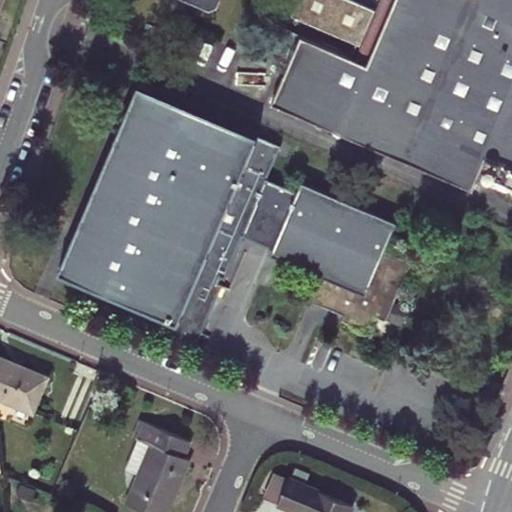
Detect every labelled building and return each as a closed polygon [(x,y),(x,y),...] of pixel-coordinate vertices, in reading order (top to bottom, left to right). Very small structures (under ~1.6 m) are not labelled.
[(179,0),(199,8),(203,9),(207,9),(211,8),(214,5),(215,0),(179,0)] [(383,0),(376,17),(362,51),(297,24),(284,57),(297,62),(305,44),(371,71),(401,0),(383,0)] [(285,91),(487,175),(492,163),(511,171),(511,0),(401,0),(371,71),(305,44),(297,62),(285,91)] [(334,0),(301,0),(293,23),(297,24),(362,51),(376,17),(334,0)] [(264,181),(276,151),(133,90),(55,279),(161,326),(158,330),(157,333),(158,336),(159,339),(160,341),(162,343),(165,345),(189,355),(240,234),(269,247),(264,260),(299,274),(288,299),(337,319),(335,324),(364,336),(371,318),(383,323),(407,265),(381,254),(393,225),(299,182),(294,195),(264,181)] [(276,112),(477,196),(487,175),(285,91),(276,112)] [(0,402),(36,415),(51,373),(0,355),(0,402)] [(443,404),(450,375),(401,362),(393,392),(443,404)] [(187,456),(195,439),(148,418),(142,433),(146,435),(132,466),(146,471),(132,504),(150,511),(168,511),(192,458),(187,456)] [(353,511),(357,503),(292,478),(280,507),(293,511),(353,511)]
